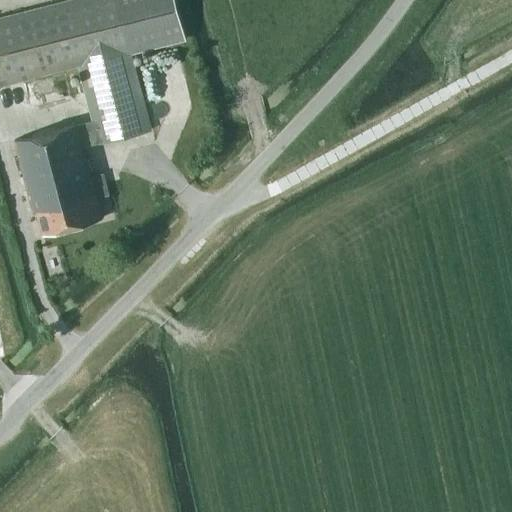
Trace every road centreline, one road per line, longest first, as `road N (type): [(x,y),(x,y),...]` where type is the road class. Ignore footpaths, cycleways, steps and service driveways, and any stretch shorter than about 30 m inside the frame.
road 1 (unclassified): [(0,434),(377,38),(404,0)]
road 2 (track): [(231,193),(257,195),(511,56)]
